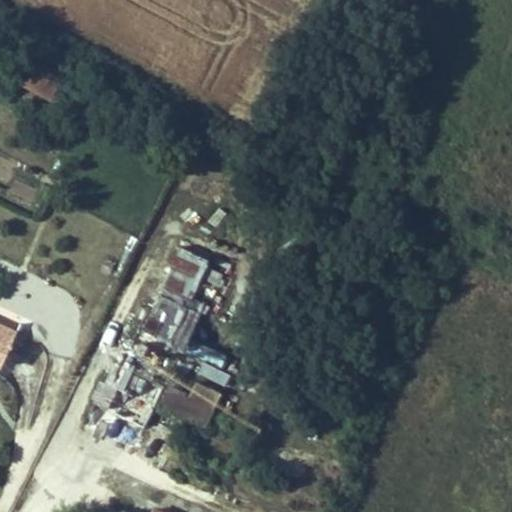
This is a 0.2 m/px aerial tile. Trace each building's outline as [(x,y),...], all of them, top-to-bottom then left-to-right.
[(148,306),(141,338),(174,346),(181,313),(148,306)] [(196,314),(190,330),(217,340),(223,324),(196,314)] [(0,346),(11,322),(0,316),(0,346)] [(88,426),(112,436),(123,409),(130,412),(140,388),(108,376),(88,426)] [(166,389),(157,408),(207,431),(224,395),(194,381),(186,398),(166,389)] [(149,433),(136,454),(163,471),(176,449),(149,433)] [(163,511),(146,503),(142,511),(163,511)]
